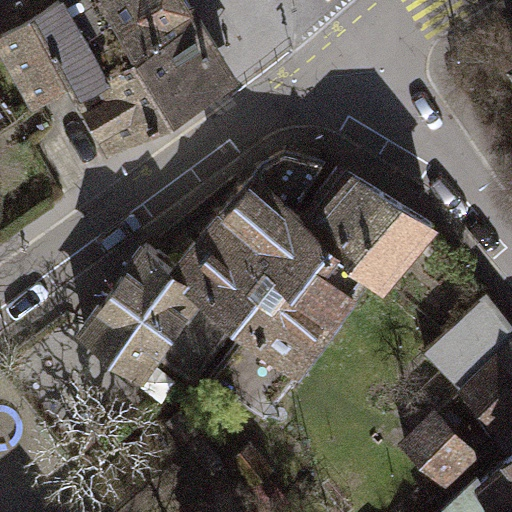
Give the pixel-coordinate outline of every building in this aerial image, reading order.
[(69,64),(79,79),(137,46),(107,0),(0,0),(0,27),(36,85),(69,64)] [(107,0),(137,46),(195,16),(185,0),(107,0)] [(195,16),(137,46),(79,79),(114,141),(220,82),(217,52),(195,16)] [(253,168),(176,262),(236,309),(251,320),(212,372),(260,407),(368,276),(297,203),(323,160),(284,148),(253,168)] [(312,212),(376,273),(419,220),(329,163),(309,191),(320,201),(312,212)] [(192,371),(236,309),(176,262),(145,239),(85,328),(140,367),(155,344),(192,371)] [(511,411),(511,330),(482,298),(428,347),(498,424),(511,411)] [(481,451),(433,400),(398,432),(447,484),(481,451)] [(162,423),(97,475),(127,511),(161,511),(205,477),(162,423)] [(511,511),(511,452),(481,479),(501,511),(511,511)] [(501,511),(481,479),(443,511),(501,511)]
